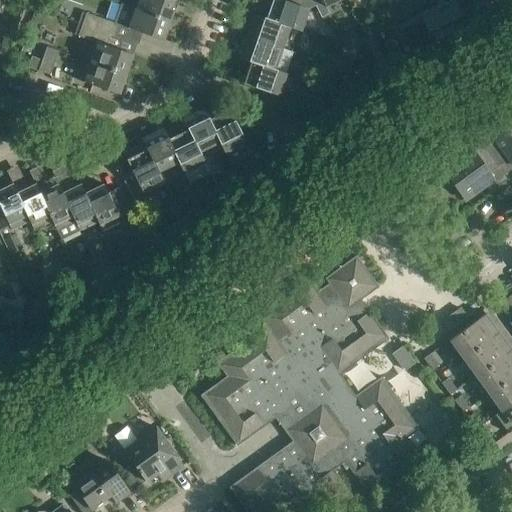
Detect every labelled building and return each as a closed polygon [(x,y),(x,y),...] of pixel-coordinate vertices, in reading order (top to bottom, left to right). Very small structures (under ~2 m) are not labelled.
[(169,0),(133,0),(131,8),(169,21),(176,2),(169,0)] [(280,0),(263,0),(263,3),(270,5),(265,18),(254,14),(254,15),(301,31),(308,9),(280,0)] [(322,2),(325,7),(339,0),(280,0),(308,9),(309,9),(315,6),(322,2)] [(484,0),(473,5),(485,32),(489,31),(498,27),(497,24),(485,0),(484,0)] [(321,18),(328,14),(325,7),(322,2),(315,6),(321,18)] [(421,17),(422,19),(410,25),(419,44),(432,38),(435,45),(465,31),(468,38),(460,42),(464,52),(486,38),(471,6),(458,12),(452,2),(421,17)] [(169,21),(131,8),(122,5),(115,24),(163,40),(169,21)] [(390,7),(379,12),(378,12),(382,21),(394,16),(390,7)] [(84,24),(83,26),(109,35),(113,23),(82,12),(79,22),(84,24)] [(10,13),(7,23),(18,26),(21,17),(10,13)] [(301,31),(254,15),(246,36),(281,48),(288,27),(301,31)] [(371,20),(359,26),(363,34),(375,28),(371,20)] [(7,34),(2,47),(9,50),(18,26),(7,23),(6,22),(3,33),(7,34)] [(106,45),(109,35),(83,26),(79,37),(93,42),(87,61),(125,75),(132,55),(106,45)] [(344,47),(356,42),(352,34),(340,39),(344,47)] [(281,48),(246,36),(239,58),(286,74),(286,73),(274,69),(281,48)] [(9,50),(2,47),(0,52),(0,70),(2,71),(9,50)] [(46,47),(44,52),(38,71),(50,75),(58,51),(46,47)] [(286,74),(239,58),(239,59),(250,62),(245,75),(238,73),(235,81),(278,96),(286,74)] [(331,64),(331,65),(333,68),(336,75),(344,71),(338,60),(331,64)] [(119,94),(125,75),(87,61),(80,81),(119,94)] [(322,62),(321,69),(323,75),(330,77),(333,68),(331,65),(322,62)] [(323,85),(324,87),(329,97),(337,93),(331,81),(323,85)] [(209,119),(219,143),(224,153),(245,143),(226,102),(217,107),(220,114),(209,119)] [(316,106),(321,118),(329,114),(324,102),(316,106)] [(466,122),(474,135),(497,167),(508,159),(511,165),(511,107),(502,115),(484,128),(475,115),(466,122)] [(182,119),(187,130),(199,152),(219,143),(209,119),(204,108),(182,119)] [(158,172),(178,163),(165,132),(163,128),(141,139),(143,143),(146,149),(158,172)] [(199,152),(187,130),(175,135),(172,129),(165,132),(178,163),(183,174),(205,163),(199,152)] [(456,164),(443,174),(442,178),(449,187),(453,187),(455,186),(465,200),(493,180),(488,173),(497,167),(474,135),(448,153),(456,164)] [(143,143),(131,149),(123,153),(131,170),(121,175),(132,198),(164,183),(158,172),(146,149),(143,143)] [(248,169),(253,179),(254,181),(262,177),(256,165),(248,169)] [(397,171),(405,182),(414,176),(405,165),(397,171)] [(228,179),(233,191),(241,187),(235,176),(228,179)] [(17,192),(12,183),(0,189),(0,234),(9,254),(23,247),(15,229),(29,222),(17,192)] [(35,183),(17,192),(29,222),(34,232),(52,223),(39,192),(35,183)] [(76,223),(62,192),(58,183),(39,192),(52,223),(60,240),(80,231),(76,223)] [(80,184),(62,192),(76,223),(80,231),(97,222),(85,193),(80,184)] [(103,184),(85,193),(97,222),(102,231),(121,222),(119,216),(129,211),(118,188),(107,193),(103,184)] [(201,210),(205,218),(217,212),(213,204),(201,210)] [(181,220),(185,228),(196,222),(193,214),(181,220)] [(160,230),(164,238),(176,232),(172,224),(160,230)] [(93,259),(100,272),(107,269),(100,255),(93,259)] [(360,300),(378,287),(355,255),(324,278),(328,284),(317,292),(307,277),(256,314),(265,327),(216,362),(226,376),(200,395),(236,446),(275,418),(292,441),(228,487),(246,511),(330,511),(352,496),(329,463),(340,456),(372,500),(423,464),(404,437),(418,427),(381,377),(355,396),(339,374),(388,339),(360,300)] [(56,259),(49,263),(55,276),(63,272),(56,259)] [(100,272),(93,259),(86,262),(93,276),(100,272)] [(49,264),(39,269),(44,279),(54,274),(49,264)] [(15,298),(23,294),(17,282),(9,285),(15,298)] [(511,302),(508,297),(501,302),(510,313),(511,311),(511,302)] [(485,314),(449,340),(462,358),(498,332),(485,314)] [(511,350),(498,332),(462,358),(475,376),(511,350)] [(149,360),(141,349),(120,365),(128,376),(149,360)] [(511,351),(511,350),(475,376),(488,394),(511,376),(511,351)] [(423,359),(432,370),(438,365),(430,354),(423,359)] [(511,376),(488,394),(501,411),(504,409),(511,403),(511,376)] [(441,383),(449,395),(456,390),(448,378),(441,383)] [(453,401),(462,412),(469,407),(460,396),(453,401)] [(507,433),(511,430),(511,403),(504,409),(501,411),(494,416),(507,433)] [(75,406),(59,418),(67,429),(83,417),(75,406)] [(466,418),(474,430),(481,425),(473,413),(466,418)] [(183,466),(156,428),(123,452),(145,482),(156,474),(162,481),(183,466)] [(488,448),(494,443),(486,431),(479,436),(488,448)] [(0,489),(37,459),(28,448),(16,458),(0,471),(0,489)] [(129,493),(106,461),(74,485),(92,509),(111,495),(116,502),(129,493)]
